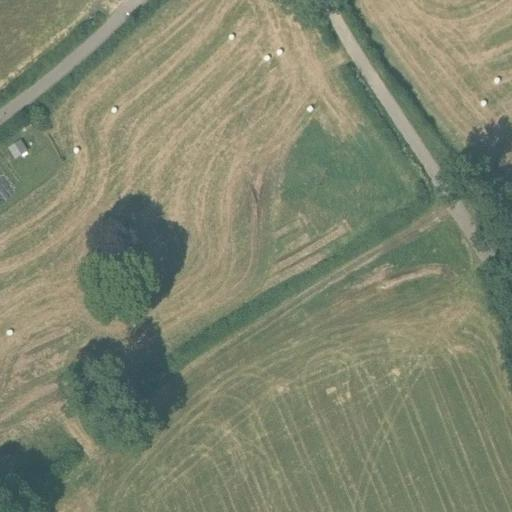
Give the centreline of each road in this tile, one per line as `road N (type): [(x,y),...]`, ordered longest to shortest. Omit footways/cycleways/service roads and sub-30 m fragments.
road 1 (track): [(453,200),(188,364),(60,491)]
road 2 (track): [(326,0),(356,57),(511,284)]
road 3 (unclassified): [(138,0),(0,117)]
